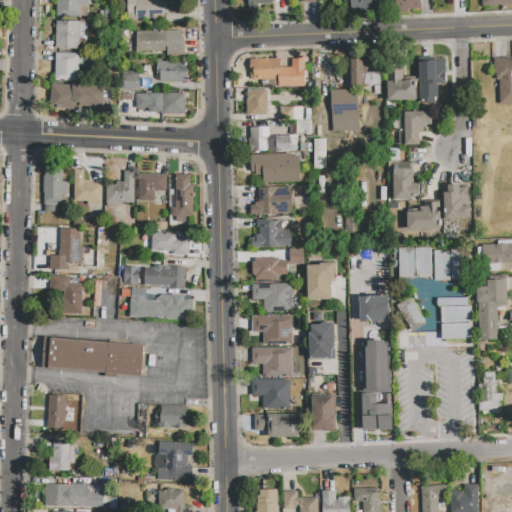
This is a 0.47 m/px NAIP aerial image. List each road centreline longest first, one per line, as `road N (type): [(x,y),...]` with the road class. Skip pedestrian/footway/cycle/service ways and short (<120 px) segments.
road 1 (residential): [(12,511),(26,0)]
road 2 (residential): [(226,511),(217,0)]
road 3 (residential): [(219,41),(511,27)]
road 4 (residential): [(226,467),(511,452)]
road 5 (residential): [(0,132),(220,143)]
road 6 (residential): [(465,30),(466,128),(456,152)]
